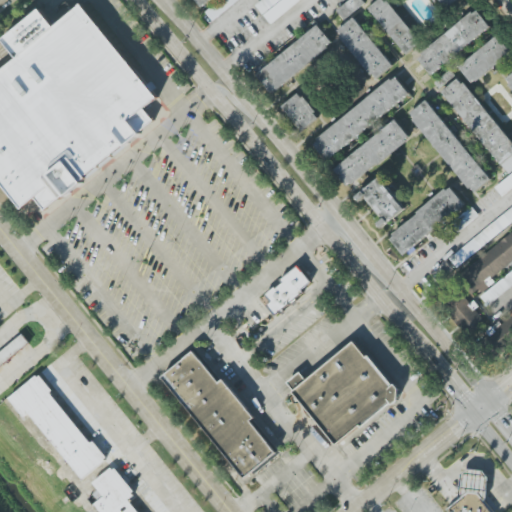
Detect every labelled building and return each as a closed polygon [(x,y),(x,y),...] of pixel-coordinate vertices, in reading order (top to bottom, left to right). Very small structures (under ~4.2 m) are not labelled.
[(212,0),(195,0),(202,8),(212,0)] [(238,0),(213,21),(206,12),(220,0),(238,0)] [(256,5),(262,0),(279,0),(263,14),(256,5)] [(299,0),(271,24),(264,15),(282,0),(299,0)] [(350,0),(337,10),(345,20),(366,4),(362,0),(350,0)] [(387,0),(378,0),(369,8),(406,55),(421,43),(387,0)] [(439,0),(447,9),(458,0),(439,0)] [(0,182),(0,73),(16,60),(0,40),(0,38),(35,10),(52,30),(80,7),(156,100),(143,110),(152,121),(137,134),(139,136),(124,147),(123,146),(78,182),(80,184),(63,198),(61,196),(44,210),(35,199),(22,209),(0,182)] [(492,29),(478,10),(416,57),(431,75),(492,29)] [(354,18),(336,33),(377,80),(394,65),(354,18)] [(255,73),(270,93),(335,47),(321,27),(255,73)] [(511,52),(498,35),(459,68),(473,85),(511,52)] [(507,175),(511,171),(511,144),(461,76),(457,78),(451,70),(435,83),(441,91),(443,89),(507,175)] [(312,143),(327,161),(410,94),(396,76),(312,143)] [(302,132),(320,118),(300,93),(282,107),(302,132)] [(410,114),(473,195),(491,181),(428,100),(410,114)] [(411,138),(396,120),(334,170),(349,189),(411,138)] [(511,173),(495,188),(502,197),(511,189),(511,173)] [(405,209),(380,178),(360,194),(385,225),(405,209)] [(403,255),(466,206),(451,187),(388,236),(403,255)] [(511,231),(458,272),(476,295),(494,282),(490,277),(511,260),(511,231)] [(314,285),(300,268),(261,298),(274,315),(314,285)] [(488,305),(511,285),(511,270),(481,296),(488,305)] [(446,310),(467,333),(483,319),(462,295),(446,310)] [(494,351),(511,338),(511,314),(483,334),(494,351)] [(0,366),(31,346),(25,337),(0,353),(0,366)] [(336,446),(401,397),(358,341),(306,380),(301,373),(288,383),(336,446)] [(163,377),(245,480),(278,454),(252,421),(256,418),(225,380),(220,383),(195,352),(163,377)] [(30,413),(81,480),(106,461),(39,375),(9,398),(24,418),(30,413)] [(139,511),(129,498),(135,494),(114,467),(93,483),(98,490),(91,496),(103,511),(139,511)] [(460,502),(451,501),(450,511),(486,511),(490,472),(462,470),(460,502)]
